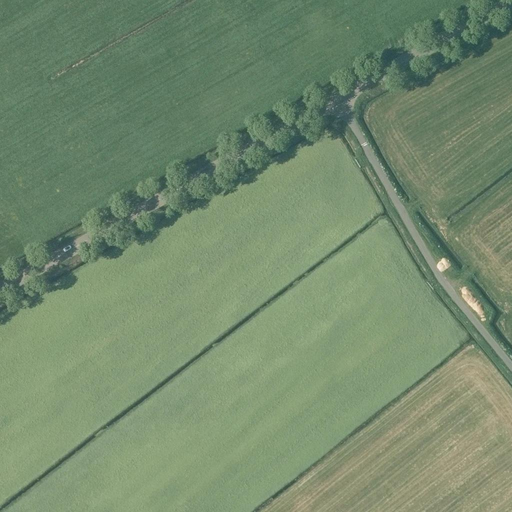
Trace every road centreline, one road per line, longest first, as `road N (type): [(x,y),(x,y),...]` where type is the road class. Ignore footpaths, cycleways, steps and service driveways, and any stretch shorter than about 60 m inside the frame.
road 1 (secondary): [(0,289),(338,98)]
road 2 (unclassified): [(511,368),(439,278),(338,98)]
road 3 (secondary): [(338,98),(511,1)]
